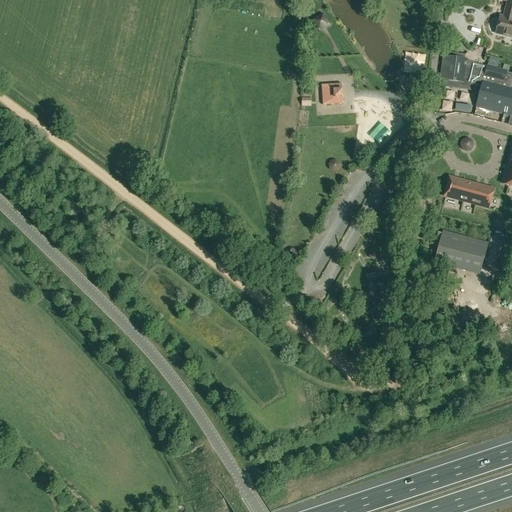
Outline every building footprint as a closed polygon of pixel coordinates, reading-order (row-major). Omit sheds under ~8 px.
[(511,0),(503,0),(507,1),(506,9),(511,10),(511,0)] [(511,10),(506,9),(504,16),(500,15),(495,33),(511,36),(511,10)] [(473,88),(476,81),(482,82),(476,107),(511,116),(511,88),(490,83),(491,79),(510,84),(511,77),(511,72),(508,72),(510,66),(504,64),(502,69),(498,68),(500,61),(494,59),(492,66),(487,65),(486,67),(468,62),(468,59),(465,59),(465,54),(448,52),(447,57),(443,56),(441,80),(460,82),(460,84),(473,88)] [(323,105),(343,104),(341,84),(322,86),(323,105)] [(311,102),(311,98),(302,98),(302,106),(311,106),(311,104),(311,102)] [(371,135),(384,146),(396,133),(383,121),(371,135)] [(511,146),(503,180),(503,183),(502,183),(511,185),(511,146)] [(481,185),(468,182),(450,177),(445,196),(463,201),(476,204),(489,208),(494,189),(481,185)] [(444,231),(437,261),(481,273),(489,243),(444,231)]
